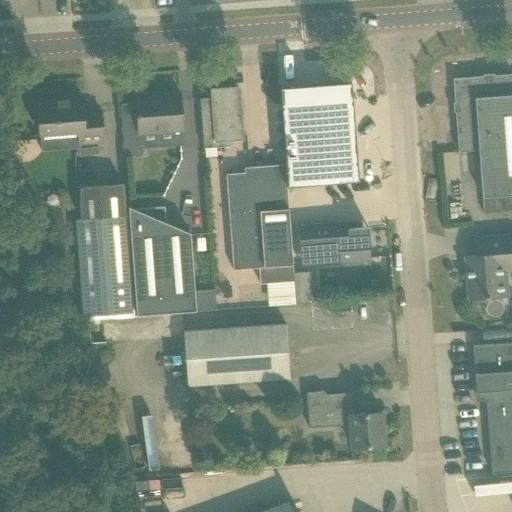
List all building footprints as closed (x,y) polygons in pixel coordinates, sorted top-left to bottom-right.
[(511,74),(493,76),(453,79),(457,142),(458,152),(478,151),(482,199),(502,197),(511,196),(511,74)] [(351,83),(279,88),(281,109),(284,156),(287,188),(359,182),(351,83)] [(200,99),(204,149),(230,147),(230,140),(242,139),(238,88),(211,90),(212,98),(200,99)] [(164,98),(136,100),(137,114),(121,115),(124,157),(141,156),(140,133),(182,130),(179,93),(164,94),(164,98)] [(38,104),(41,151),(79,149),(79,144),(103,142),(100,112),(83,113),(82,100),(38,104)] [(76,220),(83,317),(132,313),(125,216),(123,184),(77,187),(79,220),(76,220)] [(511,196),(502,197),(482,199),(483,214),(511,212),(511,196)] [(194,291),(190,234),(166,223),(164,207),(133,209),(128,207),(136,316),(215,310),(214,290),(194,291)] [(312,232),(298,233),(300,258),(301,266),(370,261),(370,259),(369,239),(364,239),(363,228),(348,229),(348,223),(328,225),(311,226),(312,232)] [(476,256),(466,257),(469,300),(478,299),(487,304),(486,306),(486,307),(486,308),(486,310),(486,311),(487,312),(488,314),(489,315),(490,315),(491,316),(493,317),(494,317),(495,317),(497,316),(498,316),(499,315),(500,314),(501,313),(502,312),(503,311),(503,309),(503,308),(503,306),(502,305),(502,304),(501,303),(500,302),(499,301),(497,300),(498,298),(502,298),(508,297),(506,274),(511,273),(511,235),(474,239),(476,256)] [(183,332),(187,386),(289,378),(286,324),(183,332)] [(511,342),(473,346),(476,393),(485,392),(491,474),(511,472),(511,342)] [(350,425),(352,449),(384,446),(382,412),(351,415),(349,395),(351,395),(351,393),(324,395),(321,392),(306,393),(309,428),(350,425)] [(295,511),(289,494),(271,501),(273,507),(261,511),(295,511)]
